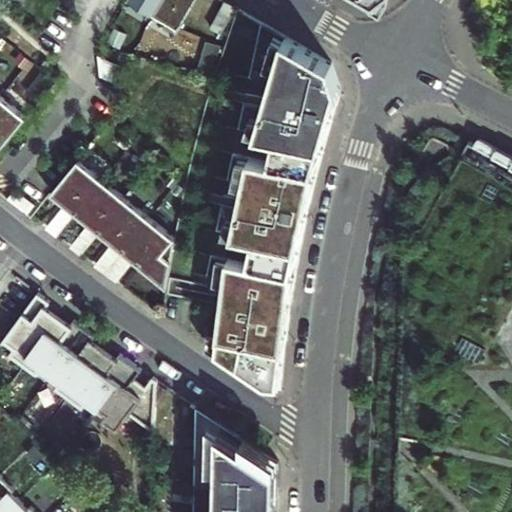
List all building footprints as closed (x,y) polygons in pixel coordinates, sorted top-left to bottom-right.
[(131,0),(177,27),(192,0),(131,0)] [(362,0),(377,10),(383,0),(362,0)] [(237,8),(225,1),(210,27),(222,34),(237,8)] [(336,64),(270,26),(254,17),(190,323),(219,339),(274,378),(283,379),(289,340),(291,296),(297,261),(312,199),(332,116),(340,85),(336,64)] [(129,35),(116,28),(108,43),(121,50),(129,35)] [(28,58),(17,50),(10,58),(21,67),(28,58)] [(99,54),(100,76),(113,81),(120,64),(99,54)] [(0,143),(25,112),(0,92),(0,143)] [(130,138),(121,131),(114,140),(123,147),(130,138)] [(476,146),(469,142),(411,251),(388,511),(511,511),(511,155),(480,137),(476,146)] [(76,154),(48,190),(58,198),(73,210),(101,175),(76,154)] [(124,194),(101,175),(73,210),(83,218),(96,229),(124,194)] [(17,181),(8,192),(32,211),(40,200),(17,181)] [(148,213),(124,194),(96,229),(108,239),(120,248),(148,213)] [(72,217),(62,209),(47,229),(57,237),(72,217)] [(174,235),(148,213),(120,248),(143,266),(163,282),(174,235)] [(97,236),(86,228),(71,247),(82,256),(97,236)] [(121,255),(111,246),(95,266),(106,274),(121,255)] [(133,263),(122,255),(107,274),(117,283),(133,263)] [(50,302),(38,293),(4,338),(14,346),(10,352),(37,372),(41,366),(60,380),(56,386),(82,407),(87,401),(106,414),(101,420),(116,432),(129,414),(153,432),(155,381),(151,378),(144,386),(135,380),(140,374),(142,371),(120,354),(118,357),(116,359),(92,342),(94,339),(96,337),(74,320),(72,323),(70,325),(47,307),(49,305),(50,302)] [(221,424),(199,408),(196,502),(195,511),(275,511),(277,483),(277,463),(221,424)] [(39,511),(32,505),(30,508),(13,491),(16,488),(0,471),(0,511),(39,511)]
